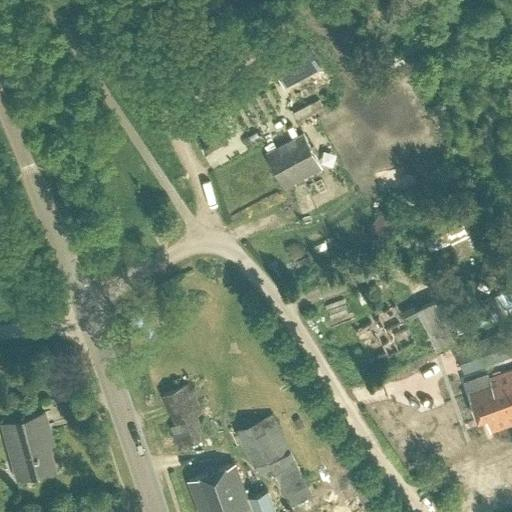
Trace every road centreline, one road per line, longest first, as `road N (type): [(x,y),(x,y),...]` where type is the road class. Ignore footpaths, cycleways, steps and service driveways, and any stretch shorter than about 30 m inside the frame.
road 1 (residential): [(426,511),(272,295),(218,242),(173,250),(83,308)]
road 2 (track): [(333,0),(197,96),(187,114),(185,132),(218,242)]
road 3 (tertiary): [(83,308),(64,242),(0,99)]
road 4 (tertiary): [(153,511),(83,308)]
